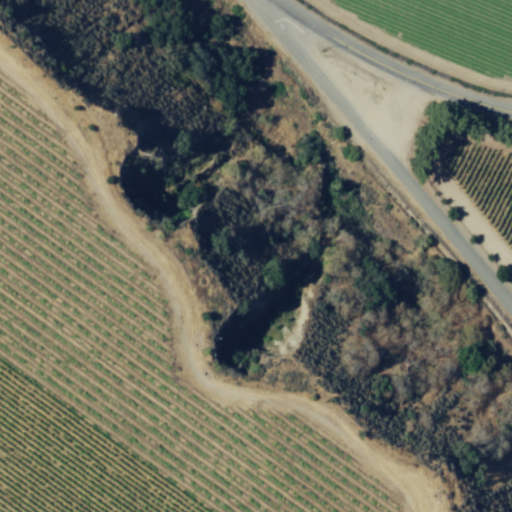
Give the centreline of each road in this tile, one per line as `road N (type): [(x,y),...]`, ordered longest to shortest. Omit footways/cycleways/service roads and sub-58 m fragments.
road 1 (tertiary): [(511,302),(256,0)]
road 2 (secondary): [(511,108),(374,60),(279,0)]
